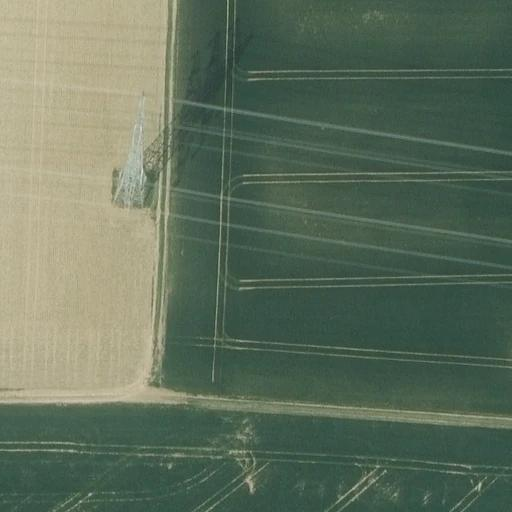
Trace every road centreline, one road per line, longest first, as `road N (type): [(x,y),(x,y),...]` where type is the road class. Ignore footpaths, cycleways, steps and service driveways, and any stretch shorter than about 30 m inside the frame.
road 1 (track): [(511,422),(152,397),(0,399)]
road 2 (track): [(152,397),(171,0)]
